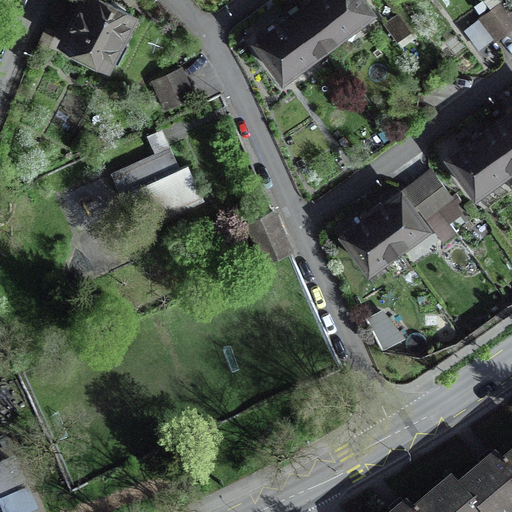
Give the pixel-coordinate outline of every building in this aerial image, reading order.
[(101,0),(83,0),(63,40),(107,63),(108,60),(117,65),(127,45),(118,40),(131,16),(101,0)] [(282,78),(326,45),(370,13),(360,0),(311,0),(312,1),(300,10),(288,19),(286,18),(282,21),(277,25),(277,27),(255,42),(282,78)] [(511,28),(511,15),(502,2),(490,11),(478,19),(494,41),(500,37),(506,32),(511,28)] [(396,41),(408,32),(397,17),(385,25),(396,41)] [(165,109),(192,97),(180,69),(152,82),(165,109)] [(448,158),(475,194),(511,166),(511,109),(509,112),(505,115),(505,117),(493,126),(481,134),(479,134),(475,137),(470,140),(470,142),(448,158)] [(178,169),(168,148),(162,151),(110,174),(121,197),(129,193),(131,198),(134,196),(148,225),(202,200),(186,166),(178,169)] [(451,199),(432,172),(426,177),(418,182),(412,186),(405,191),(425,218),(425,217),(438,209),(451,199)] [(375,207),(369,211),(363,215),(359,218),(361,222),(343,235),(368,269),(397,248),(425,228),(400,193),(381,207),(379,204),(375,207)] [(265,261),(289,251),(272,211),(247,222),(265,261)] [(403,339),(381,313),(367,320),(382,350),(403,339)] [(484,471),(457,493),(451,485),(417,511),(408,511),(406,508),(401,511),(511,511),(511,459),(502,468),(495,460),(488,465),(482,470),(484,471)] [(0,480),(17,473),(13,462),(0,467),(0,480)]
